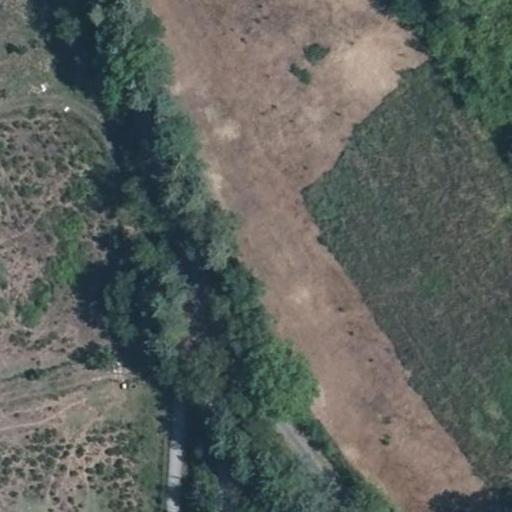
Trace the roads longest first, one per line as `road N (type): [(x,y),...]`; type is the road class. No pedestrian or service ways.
road 1 (unclassified): [(89,0),(187,264),(263,405),(345,511)]
road 2 (unknown): [(224,511),(186,395),(182,249)]
